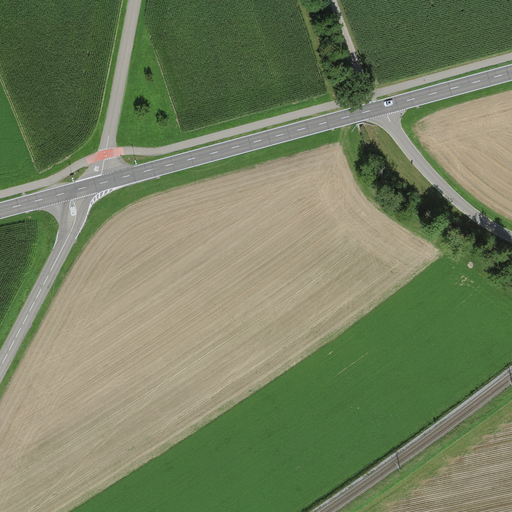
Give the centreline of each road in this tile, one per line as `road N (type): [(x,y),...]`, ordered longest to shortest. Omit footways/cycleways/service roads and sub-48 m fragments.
road 1 (secondary): [(104,182),(380,108)]
road 2 (tertiary): [(0,368),(71,231),(70,192)]
road 3 (unclassified): [(104,182),(135,0)]
road 4 (unclassified): [(511,235),(433,177),(380,108)]
road 5 (secondary): [(380,108),(511,72)]
